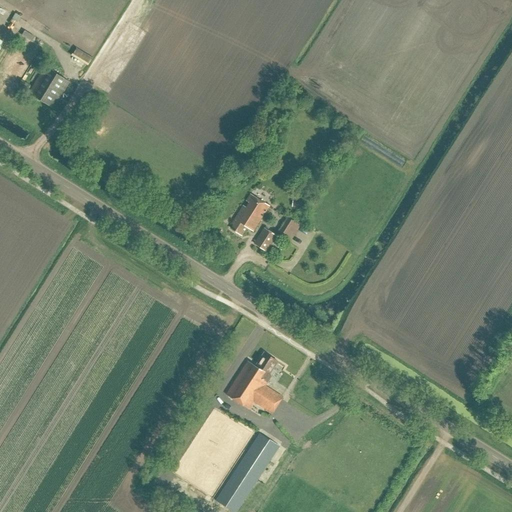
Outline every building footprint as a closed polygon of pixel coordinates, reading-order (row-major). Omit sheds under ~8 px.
[(18,23),(22,17),(17,14),(13,19),(18,23)] [(6,33),(4,38),(16,45),(19,40),(6,33)] [(58,55),(54,61),(69,70),(73,64),(58,55)] [(54,109),(70,83),(45,67),(29,93),(54,109)] [(28,90),(30,85),(22,80),(19,85),(28,90)] [(242,167),(246,162),(242,158),(237,163),(242,167)] [(251,194),(246,201),(249,202),(245,207),(243,206),(235,220),(237,221),(232,229),(242,236),(247,228),(253,231),(269,206),(251,194)] [(294,197),(292,207),(304,209),(305,198),(294,197)] [(291,241),(301,226),(288,218),(279,233),(291,241)] [(268,252),(277,236),(264,229),(255,244),(268,252)] [(270,375),(278,362),(265,353),(256,366),(248,361),(227,394),(250,410),(255,403),(272,414),(283,397),(265,386),(271,376),(270,375)] [(233,511),(237,511),(280,447),(259,433),(215,500),(233,511)]
